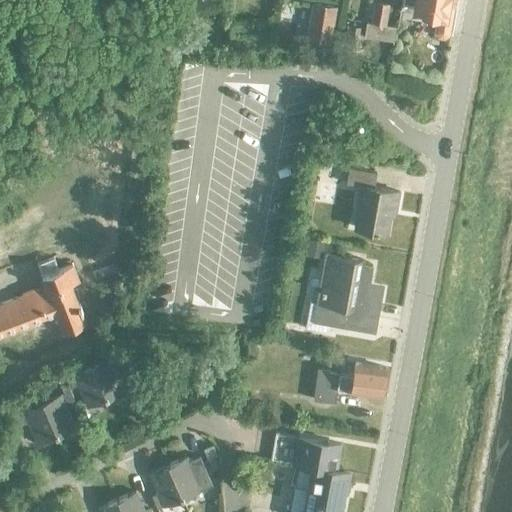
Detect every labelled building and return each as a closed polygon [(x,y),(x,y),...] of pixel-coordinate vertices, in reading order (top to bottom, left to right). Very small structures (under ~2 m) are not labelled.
[(401,0),(401,3),(412,5),(411,8),(436,13),(433,31),(436,37),(443,38),(449,34),(454,0),(401,0)] [(391,41),(393,27),(383,25),(387,4),(373,1),(369,23),(364,22),(361,36),(391,41)] [(329,42),(335,8),(311,5),(305,39),(329,42)] [(269,45),(271,26),(228,24),(227,42),(269,45)] [(344,24),(341,42),(355,44),(358,27),(344,24)] [(395,209),(398,192),(373,187),(376,173),(348,168),(346,184),(360,187),(353,227),(385,232),(389,208),(395,209)] [(307,242),(305,258),(321,260),(324,244),(307,242)] [(305,327),(325,331),(326,322),(371,330),(377,295),(366,293),(371,265),(360,263),(360,260),(325,253),(317,303),(310,302),(305,327)] [(21,296),(0,304),(0,334),(4,333),(3,331),(54,312),(61,331),(84,323),(70,284),(77,281),(70,264),(57,269),(52,257),(35,263),(43,284),(20,293),(21,296)] [(119,263),(92,273),(96,281),(122,271),(119,263)] [(247,348),(245,359),(255,360),(257,349),(247,348)] [(91,366),(105,398),(124,390),(114,369),(124,365),(119,354),(91,366)] [(380,395),(384,367),(353,363),(352,373),(337,371),(336,373),(326,372),(327,369),(317,368),(313,400),(334,402),(336,389),(380,395)] [(105,398),(91,366),(64,379),(67,385),(68,389),(77,385),(86,406),(105,398)] [(67,385),(60,387),(62,393),(69,391),(69,390),(68,389),(67,385)] [(62,393),(41,402),(55,435),(73,428),(64,406),(73,402),(69,391),(62,393)] [(55,435),(41,402),(12,414),(17,426),(27,422),(36,443),(55,435)] [(297,465),(336,470),(339,444),(274,433),(270,460),(297,465)] [(213,446),(203,450),(207,462),(217,458),(213,446)] [(185,457),(167,465),(181,497),(205,487),(211,484),(198,456),(187,461),(185,457)] [(181,497),(167,465),(148,473),(157,493),(150,496),(156,508),(181,497)] [(336,470),(297,465),(293,487),(307,489),(303,511),(339,511),(347,473),(336,471),(336,470)] [(116,500),(121,511),(149,511),(149,509),(142,511),(134,492),(116,500)] [(121,511),(116,500),(97,508),(98,511),(121,511)]
